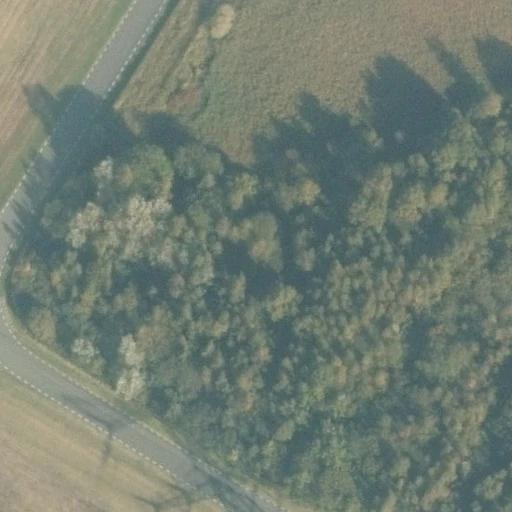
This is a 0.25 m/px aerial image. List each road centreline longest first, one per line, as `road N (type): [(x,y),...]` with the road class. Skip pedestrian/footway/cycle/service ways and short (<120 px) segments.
road 1 (track): [(206,0),(39,253),(27,276),(30,294),(40,310),(254,466),(365,511)]
road 2 (unclassified): [(257,511),(27,373),(0,343)]
road 3 (unclassified): [(0,233),(151,0)]
